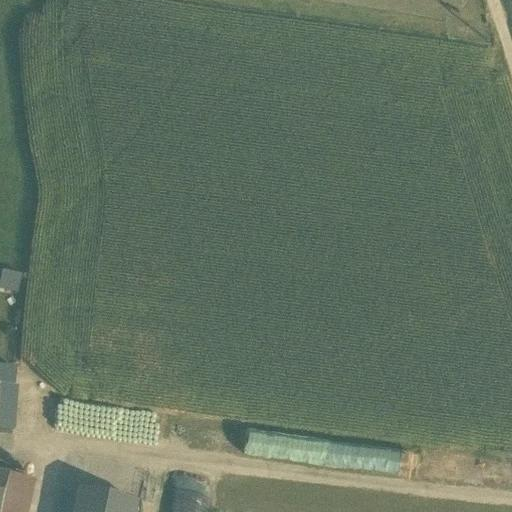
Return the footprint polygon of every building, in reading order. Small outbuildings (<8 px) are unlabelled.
[(21,277),(2,273),(0,285),(0,292),(18,296),(21,277)] [(0,432),(11,433),(16,371),(0,370),(0,432)] [(333,467),(405,472),(407,449),(334,444),(333,467)] [(511,460),(470,456),(467,478),(511,484),(511,460)] [(194,494),(284,509),(288,485),(198,470),(194,494)] [(0,511),(1,511),(9,478),(0,476),(0,511)] [(25,511),(32,483),(9,478),(1,511),(25,511)] [(136,511),(138,507),(79,494),(75,511),(136,511)]
